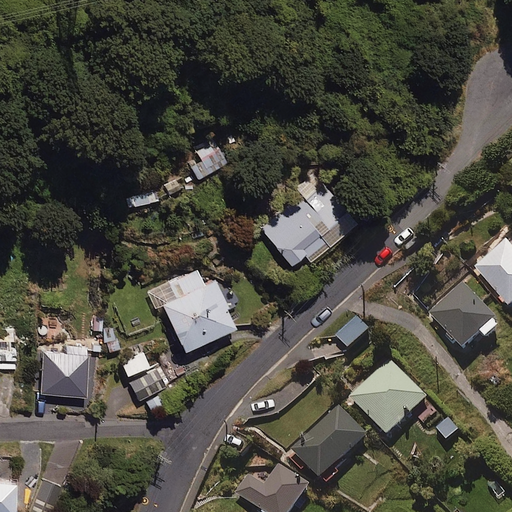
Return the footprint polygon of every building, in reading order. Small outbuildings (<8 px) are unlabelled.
[(225,142),(207,127),(182,157),(200,171),(225,142)] [(319,178),(256,229),(289,269),(352,218),(319,178)] [(156,196),(153,183),(122,190),(125,203),(156,196)] [(511,299),(511,240),(508,236),(476,263),(509,302),(511,299)] [(214,280),(159,301),(178,348),(233,326),(214,280)] [(495,316),(463,280),(428,311),(461,347),(495,316)] [(369,328),(357,315),(335,335),(347,348),(369,328)] [(86,352),(41,349),(38,390),(83,393),(86,352)] [(142,350),(118,357),(122,372),(146,365),(142,350)] [(426,396),(390,358),(349,396),(386,435),(426,396)] [(126,380),(135,399),(170,381),(161,362),(126,380)] [(178,395),(174,385),(144,398),(147,407),(178,395)] [(365,433),(338,404),(290,449),(317,478),(365,433)] [(289,511),(308,484),(279,464),(264,484),(247,472),(233,492),(262,511),(289,511)] [(0,510),(8,511),(10,478),(0,477),(0,510)] [(48,511),(60,484),(41,477),(27,511),(28,511),(48,511)]
